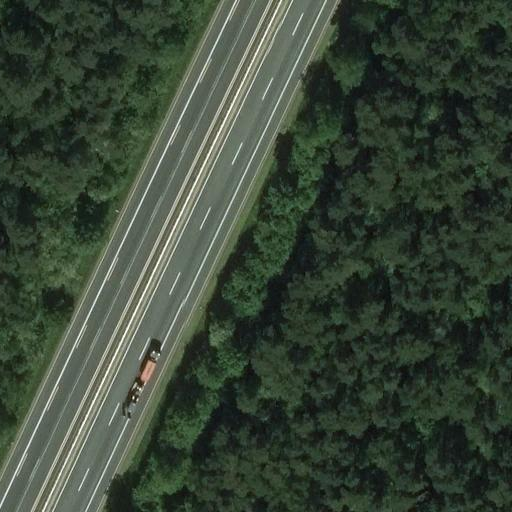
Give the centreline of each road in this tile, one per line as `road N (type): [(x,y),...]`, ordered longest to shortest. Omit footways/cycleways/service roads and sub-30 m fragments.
road 1 (motorway): [(79,511),(318,0)]
road 2 (motorway): [(257,0),(19,511)]
